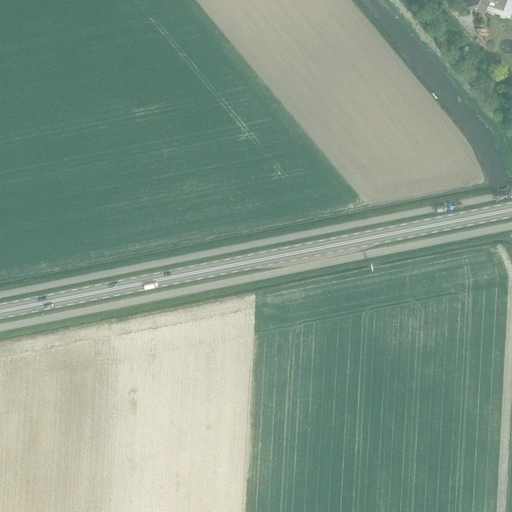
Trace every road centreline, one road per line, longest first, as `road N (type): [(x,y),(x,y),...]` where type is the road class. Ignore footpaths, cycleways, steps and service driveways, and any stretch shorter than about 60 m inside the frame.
road 1 (unclassified): [(511,227),(0,329)]
road 2 (primary): [(0,313),(511,211)]
road 3 (unclassified): [(0,297),(511,195)]
